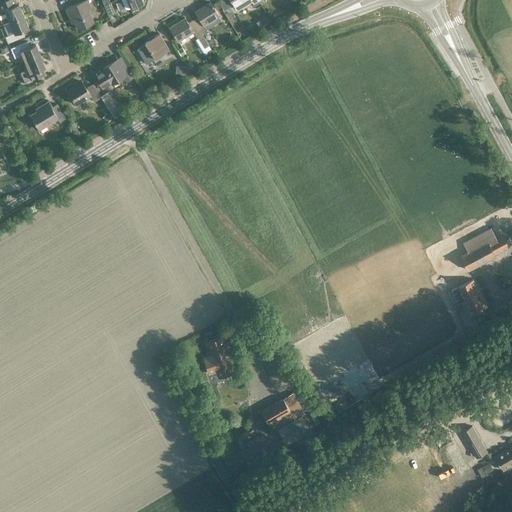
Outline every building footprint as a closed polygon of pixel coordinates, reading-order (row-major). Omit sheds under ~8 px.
[(0,19),(7,16),(9,21),(23,15),(18,3),(16,4),(14,0),(2,0),(0,1),(0,19)] [(87,0),(82,0),(65,7),(69,16),(72,15),(78,29),(93,22),(87,7),(90,6),(87,0)] [(144,2),(142,0),(122,0),(126,9),(144,2)] [(230,0),(236,10),(238,10),(252,2),(253,4),(258,0),(230,0)] [(108,16),(114,13),(110,2),(103,5),(108,16)] [(202,35),(208,31),(207,29),(221,20),(210,2),(195,11),(198,16),(193,19),(202,35)] [(23,15),(9,21),(10,23),(3,26),(7,35),(5,36),(7,42),(24,35),(22,30),(28,27),(23,15)] [(197,38),(198,37),(204,48),(209,45),(202,35),(193,19),(188,23),(184,17),(169,27),(177,40),(193,31),(197,38)] [(146,63),(169,49),(159,33),(143,43),(144,44),(137,48),(146,63)] [(25,61),(40,55),(35,44),(29,46),(27,40),(10,47),(14,57),(22,54),(25,61)] [(40,55),(25,61),(27,68),(20,71),(24,81),(41,74),(39,69),(44,66),(40,55)] [(115,60),(102,68),(103,69),(95,75),(103,87),(111,82),(112,83),(124,76),(127,80),(132,77),(123,62),(118,65),(115,60)] [(93,100),(100,96),(92,84),(85,88),(81,81),(67,90),(75,103),(89,95),(93,100)] [(100,96),(114,118),(121,114),(107,92),(100,96)] [(60,122),(65,118),(56,103),(50,107),(47,102),(40,106),(41,108),(30,115),(38,129),(57,117),(60,122)] [(469,252),(461,256),(469,270),(496,255),(497,253),(510,246),(504,235),(497,239),(491,228),(464,243),(469,252)] [(487,307),(473,279),(466,283),(458,287),(466,301),(462,303),(471,320),(478,316),(476,312),(487,307)] [(237,370),(236,368),(230,346),(232,346),(228,334),(211,339),(215,353),(205,356),(210,371),(222,367),(224,374),(237,370)] [(293,392),(283,398),(261,410),(272,431),(277,428),(286,444),(309,431),(301,416),(305,413),(293,392)] [(477,458),(488,452),(472,425),(461,431),(477,458)] [(504,470),(511,464),(511,446),(496,456),(504,470)] [(471,475),(463,461),(445,471),(442,465),(430,471),(441,491),(471,475)]
